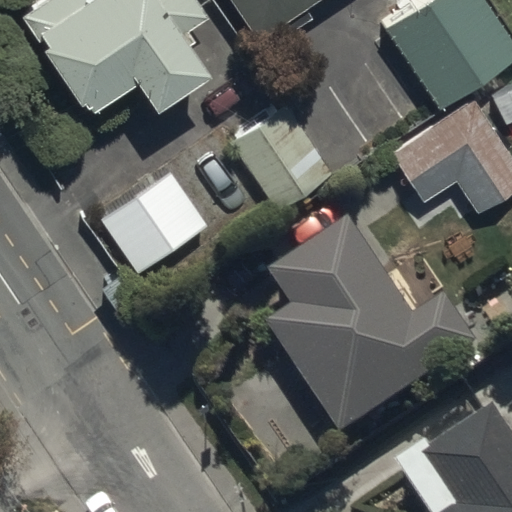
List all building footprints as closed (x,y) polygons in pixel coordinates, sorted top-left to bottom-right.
[(24,0),(19,4),(79,94),(134,56),(155,87),(206,53),(183,19),(204,5),(201,0),(24,0)] [(243,0),(266,31),(309,0),(243,0)] [(511,30),(492,0),(409,0),(382,18),(433,97),(511,46),(511,30)] [(257,103),(239,76),(188,108),(205,136),(257,103)] [(477,204),(511,180),(511,154),(490,122),(500,115),(482,88),(392,149),(425,197),(458,175),(477,204)] [(286,100),(226,138),(268,204),(328,166),(286,100)] [(203,216),(164,164),(99,212),(137,264),(203,216)] [(484,346),(453,302),(421,325),(349,225),(272,279),(297,314),(272,331),(350,441),(484,346)] [(511,511),(511,433),(497,411),(428,457),(465,511),(463,511),(511,511)]
